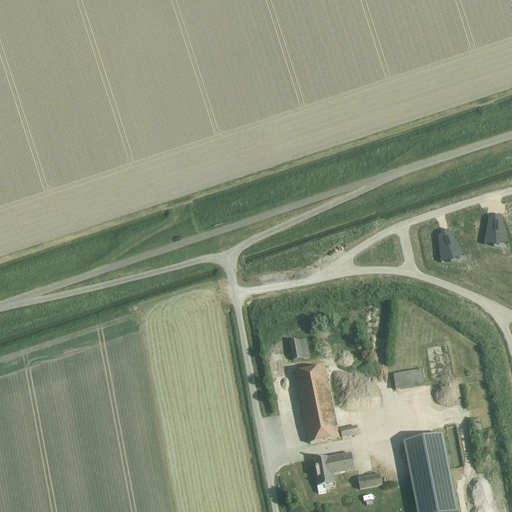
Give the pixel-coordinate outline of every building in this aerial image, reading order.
[(489,219),(484,245),(510,250),(500,216),(489,219)] [(448,231),(438,237),(440,264),(467,261),(448,231)] [(340,249),(329,251),(331,261),(342,260),(340,249)] [(302,270),(316,265),(311,253),(298,258),(302,270)] [(430,340),(432,372),(449,371),(447,339),(430,340)] [(298,342),(289,344),(293,363),(302,361),(298,342)] [(295,374),(309,445),(339,439),(324,368),(295,374)] [(423,370),(393,376),(396,393),(426,387),(423,370)] [(358,435),(356,428),(340,431),(342,438),(358,435)] [(457,511),(443,436),(404,444),(417,511),(457,511)] [(326,494),(325,490),(335,488),(333,475),(354,471),(351,455),(327,460),(326,459),(314,461),(318,479),(315,479),(319,495),(326,494)] [(397,476),(395,465),(384,467),(386,478),(397,476)] [(380,475),(358,479),(360,490),(382,486),(380,475)]
